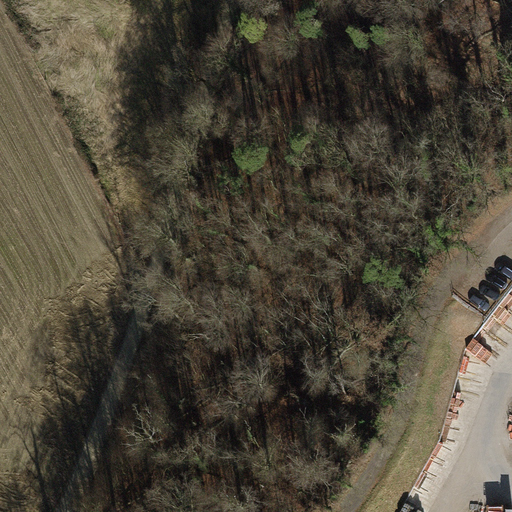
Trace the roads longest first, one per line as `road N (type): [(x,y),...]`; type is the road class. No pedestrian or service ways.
road 1 (track): [(233,0),(118,382),(67,511)]
road 2 (track): [(453,304),(410,430),(353,511)]
